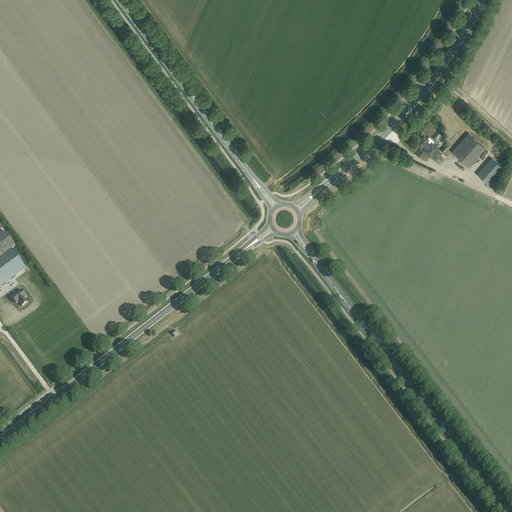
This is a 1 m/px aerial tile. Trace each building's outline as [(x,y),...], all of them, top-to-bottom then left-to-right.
[(433,128),(426,134),(430,138),(437,132),(433,128)] [(469,167),(486,149),(469,133),(452,152),(469,167)] [(424,136),(417,144),(421,148),(423,146),(426,149),(424,151),(431,157),(433,154),(437,158),(441,153),(437,150),(438,148),(432,143),(430,145),(426,141),(428,140),(424,136)] [(486,183),(501,166),(492,158),(477,175),(486,183)] [(4,231),(0,234),(0,256),(11,248),(15,245),(4,231)] [(0,256),(0,287),(26,268),(11,248),(0,256)] [(26,297),(21,290),(12,297),(17,304),(19,302),(22,307),(27,302),(24,298),(26,297)] [(0,308),(11,302),(8,298),(0,303),(0,308)] [(11,302),(0,309),(0,310),(4,316),(15,308),(11,302)]
